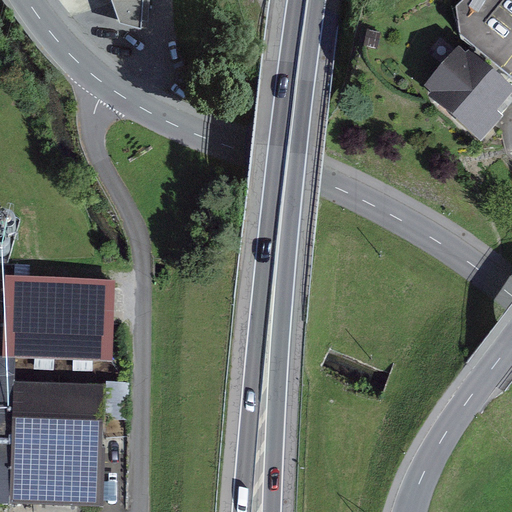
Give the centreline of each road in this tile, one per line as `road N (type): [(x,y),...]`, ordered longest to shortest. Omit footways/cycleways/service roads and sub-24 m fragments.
road 1 (tertiary): [(28,0),(81,64),(137,105),(359,197),(511,293)]
road 2 (trunk): [(294,0),(241,511)]
road 3 (trunk): [(271,511),(281,311),(318,0)]
road 4 (track): [(141,511),(142,242),(94,136),(101,82)]
road 5 (tertiary): [(409,511),(435,449),(511,342)]
